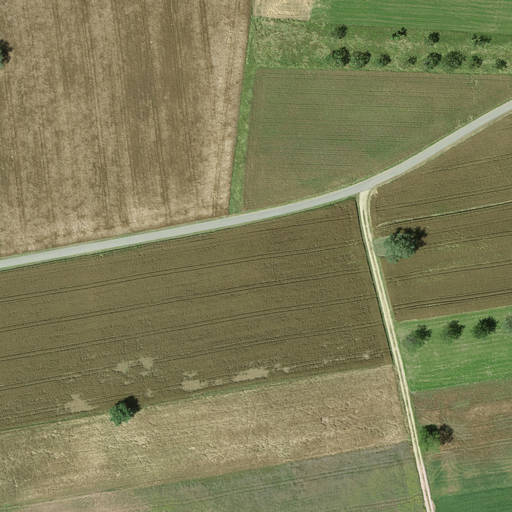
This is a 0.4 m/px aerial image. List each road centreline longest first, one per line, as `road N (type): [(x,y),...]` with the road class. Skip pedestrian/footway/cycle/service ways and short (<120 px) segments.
road 1 (track): [(511,102),(380,176),(314,200),(0,263)]
road 2 (track): [(432,511),(364,182)]
